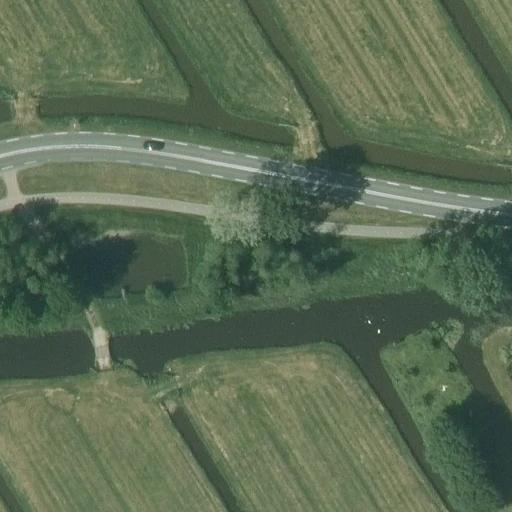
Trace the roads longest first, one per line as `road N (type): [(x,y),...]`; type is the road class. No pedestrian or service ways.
road 1 (secondary): [(0,159),(119,151),(511,220)]
road 2 (track): [(4,158),(22,205),(94,321),(107,401)]
road 3 (track): [(271,53),(314,151),(313,186)]
